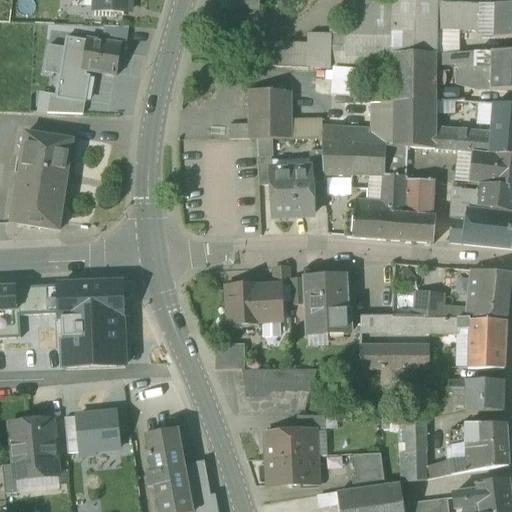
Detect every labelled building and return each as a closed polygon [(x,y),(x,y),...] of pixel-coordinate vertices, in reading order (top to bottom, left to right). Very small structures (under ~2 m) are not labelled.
[(93,0),(93,13),(123,14),(124,0),(131,1),(131,0),(93,0)] [(124,0),(123,14),(130,15),(131,1),(124,0)] [(230,0),(230,9),(258,10),(258,0),(230,0)] [(345,25),(345,36),(344,53),(344,70),(356,71),(391,72),(391,59),(391,55),(434,55),(434,30),(459,31),(469,32),(469,31),(470,5),(437,4),(437,0),(391,0),(392,3),(345,3),(345,25)] [(481,37),(493,38),(494,6),(490,6),(470,5),(469,31),(475,31),(475,26),(482,26),(481,37)] [(511,7),(494,6),(493,38),(511,39),(511,7)] [(345,36),(345,25),(329,24),(328,36),(332,36),(339,36),(345,36)] [(121,46),(126,47),(129,29),(104,28),(102,43),(121,46)] [(459,31),(434,30),(434,55),(434,56),(438,56),(459,54),(459,31)] [(306,46),(308,46),(308,57),(330,58),(330,53),(331,53),(332,36),(328,36),(307,35),(306,46)] [(339,36),(332,36),(331,53),(339,53),(339,36)] [(81,72),(86,42),(66,39),(64,49),(60,76),(56,98),(56,100),(85,104),(85,102),(89,79),(89,77),(86,77),(87,73),(81,72)] [(102,43),(86,40),(86,42),(81,72),(87,73),(116,77),(121,46),(102,43)] [(255,65),(276,66),(277,45),(256,44),(255,65)] [(306,46),(277,45),(276,66),(307,67),(308,57),(308,46),(306,46)] [(44,74),(60,76),(64,49),(48,47),(44,74)] [(344,70),(344,53),(339,53),(331,53),(330,53),(330,58),(331,58),(330,70),(331,70),(344,70)] [(470,91),(474,92),(474,70),(475,53),(459,54),(438,56),(438,67),(457,66),(459,87),(471,90),(470,91)] [(475,53),(474,70),(490,70),(491,54),(475,53)] [(511,54),(491,54),(490,70),(490,92),(511,92),(511,54)] [(391,83),(391,105),(434,103),(434,72),(434,56),(434,55),(391,55),(391,59),(391,72),(391,83)] [(307,69),(330,70),(331,58),(330,58),(308,57),(307,67),(307,69)] [(356,97),(356,81),(356,71),(344,70),(331,70),(331,96),(355,97),(356,97)] [(490,92),(490,70),(474,70),(474,92),(490,92)] [(94,80),(89,79),(85,102),(90,103),(94,80)] [(355,105),(371,105),(391,105),(391,83),(356,81),(356,97),(355,97),(355,105)] [(249,126),(249,141),(257,141),(273,141),(321,140),(322,140),(322,127),(290,125),(290,93),(249,93),(249,126)] [(36,114),(47,114),(50,98),(39,96),(36,114)] [(83,116),(85,104),(56,100),(56,98),(50,98),(47,114),(83,116)] [(434,103),(391,105),(371,105),(371,131),(371,147),(386,148),(406,149),(434,151),(434,135),(434,129),(434,115),(434,103)] [(454,103),(434,103),(434,115),(455,115),(454,103)] [(475,131),(491,132),(493,106),(477,104),(475,131)] [(491,132),(490,139),(489,155),(489,156),(497,156),(511,157),(511,107),(493,106),(491,132)] [(229,141),(249,141),(249,126),(229,126),(229,141)] [(351,145),(371,147),(371,131),(322,127),(322,140),(321,140),(321,143),(351,145)] [(434,129),(434,135),(457,137),(490,139),(491,132),(475,131),(434,129)] [(10,225),(58,232),(66,183),(63,183),(69,143),(72,144),(73,142),(25,135),(10,225)] [(435,151),(456,153),(457,137),(434,135),(434,151),(435,151)] [(473,154),(489,155),(490,139),(457,137),(456,153),(473,154)] [(257,141),(257,159),(271,158),(273,158),(273,141),(257,141)] [(321,143),(322,152),(323,177),(351,177),(351,145),(321,143)] [(368,177),(383,177),(384,177),(386,148),(371,147),(351,145),(351,177),(368,177)] [(406,149),(386,148),(384,177),(383,177),(382,191),(404,193),(405,181),(406,149)] [(323,183),(323,177),(322,152),(309,153),(309,161),(309,169),(311,169),(311,184),(323,184),(323,183)] [(473,154),(456,153),(454,185),(468,186),(469,183),(473,154)] [(494,186),(494,188),(511,190),(511,157),(497,156),(496,157),(473,154),(469,183),(494,186)] [(257,159),(259,187),(270,187),(270,171),(271,171),(271,163),(271,158),(257,159)] [(271,163),(271,171),(272,171),(272,177),(309,175),(309,169),(309,161),(271,163)] [(311,169),(309,169),(309,175),(272,177),(272,171),(271,171),(270,171),(270,187),(272,221),(294,220),(294,217),(313,216),(311,184),(311,169)] [(382,191),(383,177),(368,177),(367,203),(382,204),(382,197),(382,191)] [(407,182),(406,216),(431,219),(433,183),(407,182)] [(511,215),(511,190),(494,188),(479,187),(468,186),(454,185),(453,184),(450,220),(465,221),(466,212),(477,213),(478,211),(511,215)] [(388,198),(387,204),(387,221),(389,221),(385,242),(402,243),(432,245),(435,219),(431,219),(406,216),(403,216),(404,204),(404,193),(382,191),(382,197),(388,198)] [(355,202),(354,213),(352,240),(385,242),(389,221),(387,221),(387,204),(382,204),(367,203),(355,202)] [(461,246),(511,251),(511,217),(477,213),(466,212),(465,221),(461,246)] [(351,240),(352,240),(354,213),(347,213),(345,237),(351,238),(351,240)] [(448,245),(461,246),(465,221),(450,220),(448,245)] [(274,286),(274,288),(277,288),(289,287),(288,283),(288,269),(273,270),(274,286)] [(395,279),(406,291),(417,281),(407,269),(395,279)] [(466,313),(466,320),(470,320),(470,319),(506,319),(510,275),(471,272),(466,313)] [(323,333),(323,336),(328,336),(349,335),(348,311),(345,312),(344,280),(304,282),(306,308),(307,334),(323,333)] [(290,304),(290,309),(306,308),(304,282),(288,283),(289,287),(290,304)] [(59,288),(60,321),(122,319),(121,291),(115,286),(59,288)] [(262,326),(260,287),(260,286),(225,288),(227,328),(262,326)] [(262,326),(279,325),(282,325),(282,304),(278,305),(277,288),(274,288),(274,286),(260,287),(262,326)] [(278,305),(282,304),(290,304),(289,287),(277,288),(278,305)] [(433,312),(437,312),(437,294),(409,293),(409,319),(425,320),(432,320),(433,312)] [(432,320),(466,320),(466,313),(437,312),(433,312),(432,320)] [(123,372),(122,319),(60,321),(61,373),(123,372)] [(359,335),(388,335),(388,319),(360,319),(359,335)] [(388,335),(425,336),(425,320),(409,319),(392,319),(388,319),(388,335)] [(470,322),(470,320),(466,320),(432,320),(425,320),(425,336),(455,336),(458,336),(458,332),(468,332),(468,322),(470,322)] [(468,371),(503,371),(506,323),(470,322),(468,322),(468,332),(468,371)] [(280,336),(279,325),(262,326),(263,337),(266,341),(277,340),(280,336)] [(455,371),(468,371),(468,332),(458,332),(458,336),(455,336),(455,371)] [(323,333),(307,334),(307,348),(328,348),(328,336),(323,336),(323,333)] [(216,372),(243,372),(243,346),(215,346),(216,372)] [(376,371),(377,349),(359,349),(358,371),(376,371)] [(419,371),(429,371),(429,349),(377,349),(376,371),(392,371),(419,371)] [(392,385),(419,385),(419,371),(392,371),(392,385)] [(246,399),(265,399),(267,397),(269,393),(283,395),(283,393),(296,394),(296,393),(309,393),(315,372),(293,372),(246,372),(246,399)] [(466,383),(465,384),(465,398),(465,413),(503,413),(503,383),(466,383)] [(448,398),(465,398),(465,384),(448,384),(448,398)] [(116,414),(76,418),(79,454),(80,458),(96,456),(95,452),(119,450),(116,414)] [(315,432),(315,433),(325,433),(324,418),(296,417),(297,433),(315,432)] [(76,418),(64,419),(67,455),(79,454),(76,418)] [(400,455),(402,485),(425,482),(426,469),(426,453),(424,421),(405,421),(406,446),(406,454),(400,455)] [(13,467),(15,482),(16,481),(58,477),(52,422),(9,426),(13,467)] [(506,429),(465,428),(465,434),(464,445),(507,445),(506,429)] [(265,435),(266,461),(316,459),(315,433),(315,432),(297,433),(265,435)] [(326,458),(325,433),(315,433),(316,459),(326,458)] [(464,445),(465,434),(454,434),(449,434),(448,449),(456,447),(464,445)] [(157,511),(193,511),(185,466),(179,435),(144,442),(150,474),(145,475),(147,489),(153,488),(157,511)] [(507,445),(464,445),(464,461),(456,462),(448,463),(451,477),(470,473),(508,469),(507,445)] [(456,447),(456,462),(464,461),(464,445),(456,447)] [(353,492),(384,488),(384,487),(380,456),(352,457),(355,477),(351,478),(353,492)] [(317,484),(316,459),(266,461),(267,488),(300,486),(300,485),(317,484)] [(202,463),(185,466),(193,511),(215,511),(213,496),(207,497),(201,464),(202,464),(202,463)] [(425,482),(451,477),(448,463),(426,469),(425,482)] [(1,468),(4,496),(17,495),(16,481),(15,482),(13,467),(1,468)] [(59,490),(58,477),(16,481),(17,495),(59,490)] [(477,508),(477,511),(511,511),(511,505),(509,481),(474,485),(475,493),(451,496),(453,511),(461,510),(477,508)] [(403,511),(403,510),(399,486),(384,488),(353,492),(336,495),(338,506),(339,511),(403,511)] [(319,497),(321,509),(338,506),(336,495),(319,497)] [(408,510),(408,511),(448,511),(447,500),(407,505),(408,510)]
